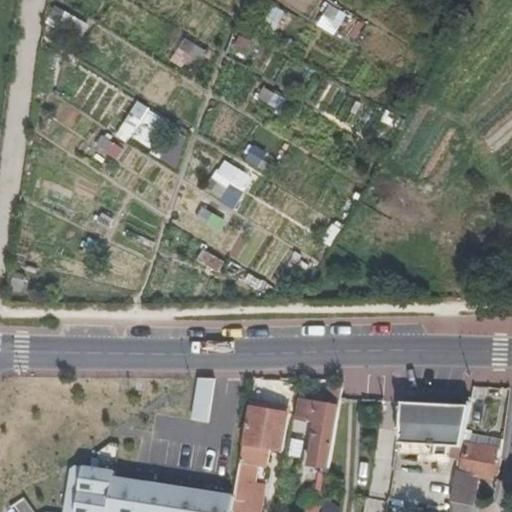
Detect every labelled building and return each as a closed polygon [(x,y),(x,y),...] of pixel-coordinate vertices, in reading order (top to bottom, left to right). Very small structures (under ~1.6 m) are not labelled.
[(254,23),(277,35),(282,24),(271,18),(276,8),(267,3),(261,13),(260,12),(254,23)] [(342,12),(332,5),(325,16),(335,22),(342,12)] [(69,27),(75,16),(57,6),(50,17),(69,27)] [(208,51),(187,38),(180,49),(201,62),(208,51)] [(77,87),(85,93),(94,81),(86,76),(77,87)] [(305,100),(315,106),(327,87),(317,81),(305,100)] [(266,87),(260,99),(281,111),(287,99),(266,87)] [(154,128),(160,117),(150,111),(144,121),(154,128)] [(116,143),(105,136),(98,146),(109,153),(116,143)] [(258,168),(265,156),(253,149),(246,160),(258,168)] [(339,200),(351,205),(360,186),(348,181),(339,200)] [(215,194),(234,206),(241,194),(222,183),(215,194)] [(222,232),(228,222),(205,208),(198,218),(222,232)] [(109,231),(116,219),(105,213),(98,224),(109,231)] [(100,249),(89,242),(83,253),(94,259),(100,249)] [(220,274),(226,262),(205,250),(198,260),(220,274)] [(300,279),(308,265),(297,258),(289,272),(300,279)] [(23,293),(26,281),(15,278),(11,289),(23,293)] [(214,378),(198,378),(191,419),(206,418),(214,378)] [(311,466),(331,469),(341,407),(344,392),(329,390),(327,405),(300,400),(297,418),(318,422),(311,466)] [(464,449),(472,407),(403,402),(397,446),(464,449)] [(286,413),(250,407),(236,493),(253,496),(255,485),(257,469),(271,471),(274,451),(280,452),(286,413)] [(496,479),(499,462),(502,462),(504,447),(498,446),(499,439),(474,436),(471,446),(469,446),(465,472),(460,472),(454,503),(481,507),(482,500),(479,500),(483,477),(496,479)] [(78,511),(233,511),(236,496),(115,480),(115,474),(84,470),(83,479),(71,477),(67,510),(79,511),(78,511)] [(71,474),(71,477),(83,479),(84,470),(76,470),(71,474)] [(326,497),(330,477),(320,476),(317,495),(326,497)] [(253,496),(236,493),(236,496),(233,511),(263,511),(268,487),(255,485),(253,496)] [(294,501),(296,488),(286,488),(285,501),(294,501)] [(341,511),(342,510),(326,500),(323,511),(341,511)] [(480,511),(481,507),(454,503),(452,511),(480,511)]
